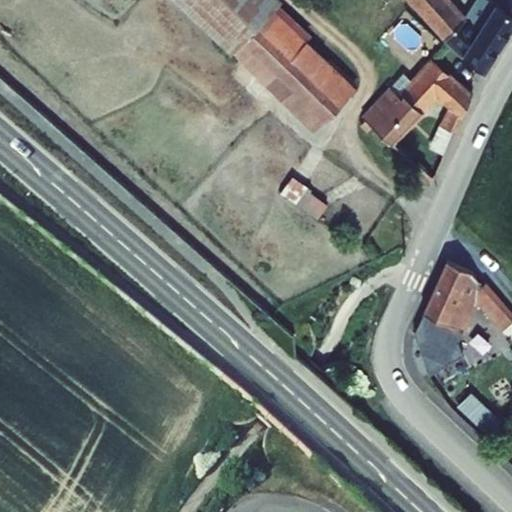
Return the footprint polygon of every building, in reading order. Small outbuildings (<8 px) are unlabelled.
[(281,0),(177,0),(232,52),(244,40),(326,119),(346,98),(263,19),(281,0)] [(511,32),(511,0),(497,0),(495,2),(493,0),(476,0),(459,21),(437,0),(401,0),(445,43),(482,74),(511,32)] [(404,73),(364,117),(432,180),(473,93),(433,59),(412,80),(404,73)] [(319,217),(328,202),(290,179),(281,194),(319,217)] [(472,270),(448,259),(415,332),(440,369),(470,343),(461,332),(478,296),(505,326),(511,320),(511,311),(486,282),(483,284),(472,270)] [(503,406),(479,372),(461,384),(485,418),(503,406)]
